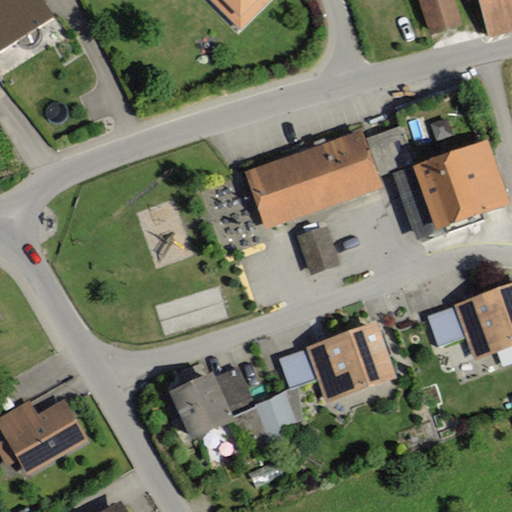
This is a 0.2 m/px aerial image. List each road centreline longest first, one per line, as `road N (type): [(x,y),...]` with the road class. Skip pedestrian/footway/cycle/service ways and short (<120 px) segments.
road 1 (residential): [(100,375),(451,257),(511,258)]
road 2 (tertiary): [(1,201),(138,147),(359,80)]
road 3 (residential): [(1,201),(100,375)]
road 4 (residential): [(100,375),(179,511)]
road 5 (tertiary): [(359,80),(511,44)]
